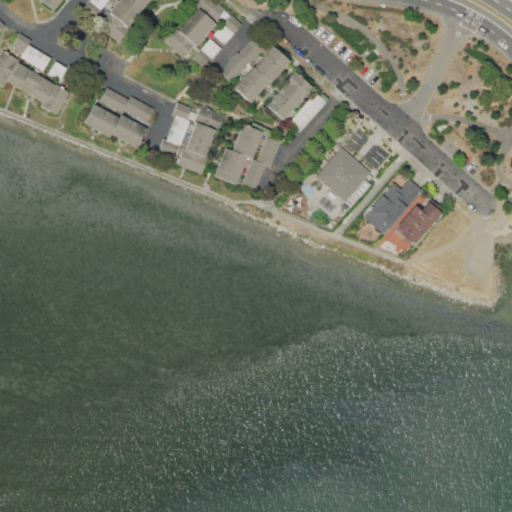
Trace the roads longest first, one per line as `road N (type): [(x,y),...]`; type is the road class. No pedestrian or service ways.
road 1 (residential): [(280,18),(468,187)]
road 2 (residential): [(404,129),(467,14)]
